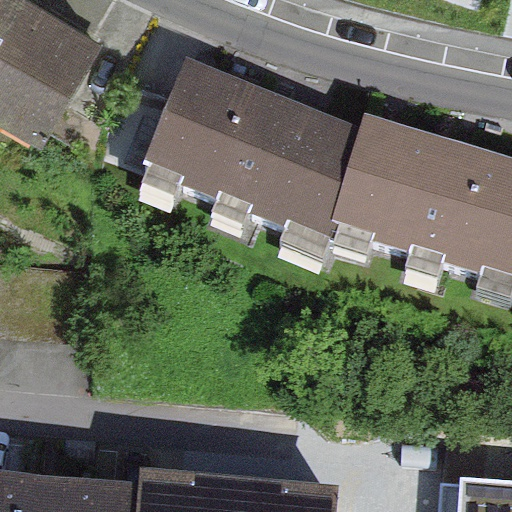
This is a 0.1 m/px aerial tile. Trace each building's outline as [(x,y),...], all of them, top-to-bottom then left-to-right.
[(0,0),(0,101),(46,130),(107,30),(57,0),(0,0)] [(368,131),(192,61),(143,173),(331,245),(368,131)] [(511,161),(374,120),(338,229),(511,284),(511,161)] [(0,511),(146,511),(147,492),(0,483),(0,511)] [(511,511),(511,486),(463,483),(461,511),(511,511)] [(149,485),(146,511),(343,511),(344,497),(149,485)]
